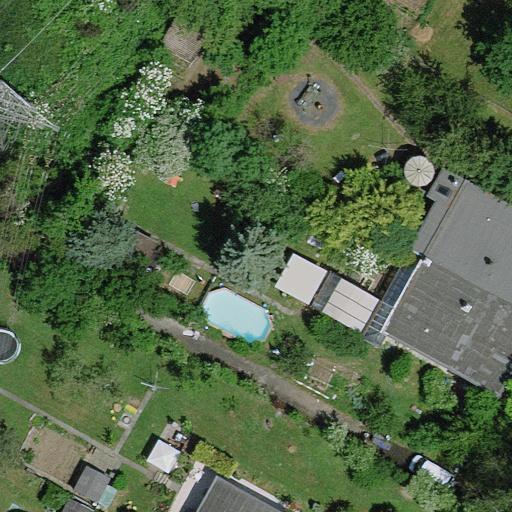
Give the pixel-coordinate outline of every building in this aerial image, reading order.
[(227,0),(191,0),(164,48),(191,63),(227,0)] [(434,168),(425,160),(414,161),(406,170),(407,181),(416,189),(428,188),(435,179),(434,168)] [(511,212),(446,176),(434,196),(444,202),(414,254),(511,308),(511,212)] [(38,225),(0,202),(0,244),(20,256),(38,225)] [(155,246),(107,222),(93,248),(142,272),(155,246)] [(511,308),(414,254),(386,305),(400,313),(388,334),(454,370),(459,361),(497,382),(511,353),(511,308)] [(357,334),(376,300),(335,276),(315,311),(357,334)] [(400,313),(386,305),(376,300),(357,334),(382,347),(388,334),(400,313)] [(269,511),(220,485),(209,506),(217,510),(216,511),(269,511)]
